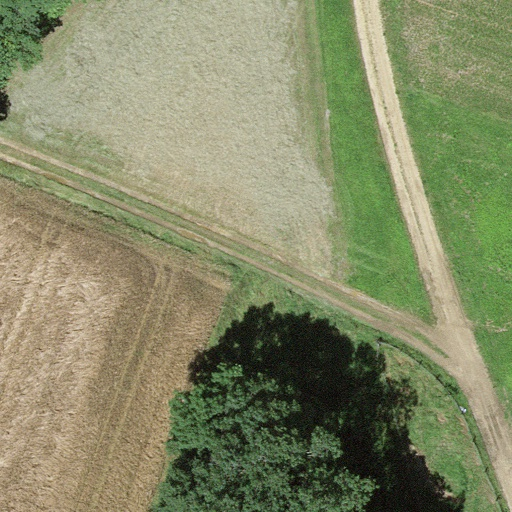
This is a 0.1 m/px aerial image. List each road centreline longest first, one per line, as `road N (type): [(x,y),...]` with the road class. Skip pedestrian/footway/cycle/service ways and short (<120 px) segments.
road 1 (track): [(465,360),(235,245),(0,149)]
road 2 (track): [(364,0),(465,360),(511,487)]
